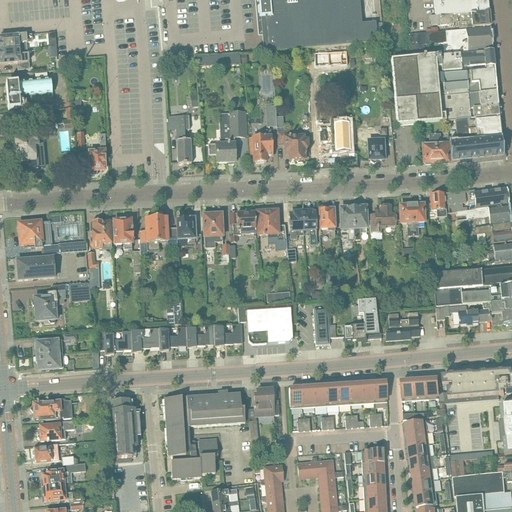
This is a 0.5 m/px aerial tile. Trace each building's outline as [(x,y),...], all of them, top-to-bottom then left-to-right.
[(358,0),(258,0),(263,54),(377,43),(375,23),(361,24),(358,0)] [(433,0),(435,16),(488,11),(488,7),(485,7),(483,0),(460,0),(454,1),(455,8),(448,9),(447,0),(433,0)] [(488,11),(435,16),(429,17),(430,26),(437,25),(437,27),(453,26),(453,24),(459,23),(459,29),(480,27),(490,26),(488,11)] [(467,54),(474,54),(473,52),(482,51),(492,50),(490,29),(480,30),(409,36),(411,59),(425,58),(423,46),(447,44),(452,43),(453,45),(448,45),(447,47),(444,47),(445,53),(447,52),(449,54),(467,52),(467,54)] [(0,52),(18,51),(18,44),(31,43),(31,36),(0,38),(0,52)] [(18,51),(0,52),(0,65),(17,64),(18,71),(28,70),(27,63),(31,63),(30,55),(19,56),(18,51)] [(240,66),(239,54),(194,57),(194,68),(240,66)] [(440,59),(446,121),(455,121),(471,119),(470,110),(498,107),(493,54),(440,59)] [(58,71),(66,70),(66,62),(58,63),(58,71)] [(52,102),(50,80),(5,85),(8,111),(34,109),(33,104),(52,102)] [(266,128),(276,128),(275,118),(275,105),(265,106),(266,128)] [(498,107),(470,110),(471,119),(475,119),(499,117),(498,107)] [(40,112),(8,115),(9,128),(41,125),(40,112)] [(227,145),(208,146),(208,147),(208,157),(209,157),(208,155),(216,155),(216,164),(234,163),(234,151),(236,149),(236,146),(233,146),(233,140),(248,139),(247,114),(219,115),(219,130),(226,130),(227,140),(227,145)] [(187,117),(178,118),(168,118),(169,131),(176,131),(178,166),(191,165),(189,141),(184,141),(184,130),(188,130),(187,117)] [(475,119),(471,119),(455,121),(457,141),(457,142),(476,140),(501,138),(499,119),(475,121),(475,119)] [(47,125),(41,126),(41,127),(41,135),(53,134),(53,129),(52,125),(47,125)] [(333,129),(318,129),(319,143),(333,143),(334,154),(348,153),(348,142),(352,142),(351,128),(347,128),(347,125),(333,126),(333,129)] [(365,151),(368,151),(369,161),(383,161),(383,148),(385,148),(384,138),(386,138),(385,130),(379,130),(380,141),(376,141),(376,142),(368,143),(368,144),(365,144),(365,151)] [(277,132),(277,135),(278,145),(284,144),(284,153),(288,152),(289,162),(305,161),(304,151),(307,150),(307,140),(304,140),(304,136),(288,137),(287,131),(277,132)] [(263,138),(249,139),(250,147),(253,147),(254,164),(266,163),(265,158),(272,157),(271,138),(270,138),(270,132),(263,132),(263,138)] [(38,146),(37,135),(15,138),(17,162),(35,161),(34,146),(38,146)] [(435,164),(434,135),(428,136),(429,146),(422,147),(423,164),(435,164)] [(434,135),(435,164),(448,163),(447,146),(440,146),(439,135),(434,135)] [(96,175),(97,173),(97,172),(99,172),(99,171),(104,171),(104,165),(104,159),(106,158),(105,136),(99,136),(100,151),(97,151),(97,153),(89,154),(89,155),(84,155),(85,165),(89,164),(90,174),(91,176),(92,177),(95,177),(96,175)] [(457,142),(457,141),(448,142),(450,164),(502,158),(503,157),(503,154),(501,138),(476,140),(457,142)] [(475,211),(508,207),(506,189),(474,194),(474,191),(463,193),(464,195),(466,195),(467,199),(466,199),(467,203),(475,202),(475,211)] [(464,195),(463,193),(446,195),(447,205),(460,203),(461,212),(475,211),(475,202),(467,203),(466,199),(467,199),(466,195),(464,195)] [(445,205),(444,205),(444,195),(430,195),(431,204),(430,204),(430,209),(431,209),(431,210),(426,211),(427,215),(433,215),(433,210),(439,210),(439,214),(446,214),(445,205)] [(413,236),(411,206),(399,207),(400,224),(406,224),(406,237),(413,236)] [(411,206),(413,236),(418,236),(417,223),(424,223),(423,206),(411,206)] [(379,208),(379,210),(374,211),(375,217),(369,217),(369,234),(378,234),(378,227),(395,226),(394,218),(392,216),(390,216),(390,207),(379,208)] [(475,211),(461,212),(455,213),(455,216),(466,215),(466,220),(483,219),(488,217),(509,215),(508,207),(475,211)] [(353,212),(354,241),(360,241),(359,230),(366,229),(365,211),(364,211),(364,208),(358,209),(358,211),(357,211),(357,212),(353,212)] [(354,241),(353,212),(348,213),(348,212),(347,212),(347,209),(341,210),(341,212),(340,212),(341,231),(348,230),(348,242),(354,241)] [(319,211),(320,221),(320,230),(326,230),(327,234),(329,234),(329,241),(335,241),(333,211),(327,211),(327,210),(319,211)] [(286,250),(286,244),(284,227),(277,227),(276,213),(256,214),(258,236),(267,236),(267,239),(268,240),(269,240),(269,241),(271,241),(273,242),(274,243),(276,244),(277,245),(278,247),(279,248),(279,250),(286,250)] [(303,233),(302,213),(293,214),(293,215),(289,215),(290,241),(296,241),(296,233),(303,233)] [(302,213),(303,233),(309,232),(309,247),(316,246),(315,214),(311,214),(311,213),(302,213)] [(229,214),(230,224),(230,226),(232,226),(233,237),(231,237),(231,243),(236,243),(236,237),(255,236),(254,214),(236,215),(236,214),(229,214)] [(483,219),(466,220),(455,221),(456,233),(465,232),(489,227),(510,225),(509,215),(488,217),(483,219)] [(203,225),(202,225),(202,228),(203,227),(204,239),(205,250),(215,249),(215,247),(214,245),(222,244),(221,234),(223,234),(222,228),(221,228),(221,226),(221,216),(203,217),(203,225)] [(185,217),(175,218),(176,229),(176,241),(185,241),(186,248),(192,248),(192,255),(202,254),(201,246),(201,236),(194,236),(194,220),(188,220),(188,219),(187,219),(185,217)] [(146,232),(139,232),(140,245),(140,256),(147,256),(147,253),(157,253),(159,252),(158,244),(167,243),(167,246),(177,245),(176,241),(176,229),(166,229),(166,219),(145,220),(146,232)] [(51,246),(49,225),(50,225),(50,223),(39,224),(37,224),(36,222),(31,223),(30,225),(26,225),(21,225),(21,226),(19,226),(19,227),(17,228),(17,233),(19,233),(21,246),(25,246),(25,249),(24,249),(25,249),(34,248),(34,251),(42,250),(41,248),(52,247),(52,246),(51,246)] [(92,231),(92,241),(93,250),(96,250),(111,249),(110,223),(102,223),(102,222),(92,222),(92,231)] [(113,223),(114,233),(114,234),(113,234),(113,246),(123,246),(124,251),(131,250),(131,241),(133,241),(132,232),(132,231),(130,231),(130,222),(113,223)] [(511,243),(510,225),(489,227),(465,232),(466,247),(485,245),(485,246),(511,243)] [(430,253),(438,252),(437,243),(429,244),(430,253)] [(86,244),(58,246),(59,254),(86,252),(86,244)] [(493,259),(494,264),(511,262),(511,244),(492,247),(492,251),(477,252),(478,260),(493,259)] [(295,250),(288,251),(289,264),(296,263),(295,250)] [(476,258),(475,251),(465,252),(465,259),(476,258)] [(94,252),(88,253),(89,270),(98,269),(98,263),(95,263),(94,252)] [(52,259),(16,262),(18,282),(54,279),(52,259)] [(506,283),(511,282),(511,267),(488,270),(488,271),(480,272),(480,271),(459,273),(459,269),(452,270),(452,273),(437,274),(437,270),(431,270),(432,275),(433,291),(434,291),(460,288),(493,286),(495,284),(506,283)] [(460,294),(460,288),(434,291),(435,308),(476,304),(511,301),(511,282),(506,283),(506,286),(499,287),(499,290),(488,291),(488,293),(460,294)] [(65,300),(64,286),(51,287),(52,294),(41,295),(41,294),(38,295),(38,299),(33,299),(36,323),(38,323),(44,323),(45,325),(54,324),(56,321),(54,306),(57,306),(56,301),(65,300)] [(320,300),(320,292),(312,293),(312,300),(320,300)] [(276,295),(267,296),(268,304),(276,304),(276,295)] [(343,327),(343,331),(344,341),(353,340),(353,341),(365,341),(365,344),(365,340),(374,340),(373,338),(380,338),(380,341),(381,341),(380,331),(376,299),(357,300),(358,315),(363,315),(363,326),(343,327)] [(511,301),(476,304),(476,306),(478,323),(490,322),(491,322),(491,314),(511,312),(511,301)] [(180,304),(173,305),(173,306),(174,325),(174,327),(181,326),(180,304)] [(247,323),(248,333),(248,343),(252,346),(288,344),(291,340),(290,319),(296,318),(295,304),(273,305),(274,312),(259,313),(259,307),(237,308),(238,324),(247,323)] [(478,323),(476,306),(447,308),(448,316),(458,316),(458,325),(478,323)] [(311,310),(313,337),(314,347),(329,346),(327,309),(311,310)] [(436,312),(440,319),(445,315),(441,309),(436,312)] [(511,324),(511,312),(491,314),(491,322),(492,326),(511,324)] [(417,314),(407,314),(407,320),(397,321),(397,315),(388,316),(389,334),(385,334),(385,342),(410,341),(410,338),(414,338),(414,334),(418,334),(417,314)] [(222,327),(213,327),(214,346),(214,348),(223,348),(223,344),(232,344),(232,345),(242,345),(241,325),(238,325),(239,326),(231,326),(232,334),(223,335),(222,327)] [(337,341),(335,325),(328,326),(330,342),(337,341)] [(195,328),(186,328),(187,347),(187,349),(196,349),(196,346),(205,345),(205,346),(214,346),(213,327),(204,328),(204,336),(195,336),(195,328)] [(187,347),(186,328),(176,329),(177,337),(168,338),(168,329),(158,330),(159,349),(159,353),(169,352),(168,347),(177,347),(177,348),(187,347)] [(159,349),(158,330),(149,330),(149,339),(143,339),(142,330),(131,331),(131,332),(132,351),(132,354),(141,354),(141,348),(150,348),(150,349),(159,349)] [(132,351),(131,332),(122,332),(122,341),(113,342),(113,333),(103,334),(104,347),(104,352),(105,357),(114,356),(113,351),(122,351),(122,352),(132,351)] [(37,358),(62,356),(61,342),(38,344),(38,349),(37,349),(37,358)] [(62,356),(37,358),(38,366),(39,366),(40,371),(63,370),(62,356)] [(448,377),(442,378),(443,387),(448,387),(448,390),(447,390),(447,393),(443,394),(444,405),(499,400),(499,397),(504,397),(504,395),(507,394),(507,396),(511,395),(511,374),(511,375),(511,376),(506,377),(505,372),(479,374),(479,375),(474,376),(474,374),(447,376),(448,377)] [(426,401),(425,381),(417,382),(417,384),(413,384),(413,382),(414,402),(426,401)] [(425,381),(426,401),(439,401),(437,381),(429,381),(429,383),(425,383),(425,381)] [(414,402),(413,382),(401,383),(401,385),(402,403),(414,402)] [(373,385),(374,405),(386,404),(385,384),(373,385)] [(373,385),(361,386),(362,405),(374,405),(373,385)] [(349,386),(337,387),(338,407),(350,406),(349,386)] [(361,386),(349,386),(350,406),(362,405),(361,386)] [(337,387),(325,388),(326,408),(338,407),(337,387)] [(325,388),(313,389),(314,408),(326,408),(325,388)] [(302,409),(301,389),(289,390),(290,410),(302,409)] [(314,408),(313,389),(301,389),(302,409),(314,408)] [(189,443),(188,428),(244,425),(243,409),(240,410),(239,395),(227,396),(227,391),(217,391),(218,397),(164,400),(167,444),(168,444),(168,450),(167,450),(167,459),(171,458),(171,464),(170,464),(171,481),(180,481),(180,479),(186,479),(186,480),(186,479),(192,478),(192,480),(201,479),(200,474),(206,474),(206,475),(215,475),(214,458),(218,458),(217,441),(198,442),(199,443),(189,443)] [(254,397),(255,410),(248,411),(249,423),(257,422),(256,418),(279,416),(278,402),(272,402),(272,391),(256,392),(256,397),(254,397)] [(128,402),(112,403),(115,460),(132,459),(131,449),(135,449),(135,439),(140,438),(138,415),(133,416),(133,411),(128,412),(128,402)] [(70,405),(77,405),(77,404),(62,405),(62,404),(59,404),(59,403),(33,406),(34,418),(36,418),(36,421),(39,420),(39,421),(45,421),(45,422),(60,421),(60,419),(62,419),(63,421),(72,420),(70,405)] [(511,406),(499,407),(501,422),(500,422),(502,442),(503,441),(504,448),(504,456),(511,455),(511,406)] [(351,417),(352,429),(364,428),(363,422),(357,423),(357,416),(351,417)] [(65,440),(64,432),(74,431),(73,422),(58,424),(58,426),(40,428),(40,433),(41,443),(46,442),(47,443),(48,443),(48,442),(65,440)] [(257,422),(249,423),(251,445),(259,444),(257,422)] [(407,437),(428,434),(426,422),(405,424),(407,437)] [(429,446),(428,434),(407,437),(408,448),(429,446)] [(46,463),(56,462),(58,462),(57,446),(49,446),(49,448),(33,450),(35,463),(46,462),(46,463)] [(429,446),(408,448),(410,460),(431,458),(429,446)] [(361,465),(383,464),(382,451),(361,452),(361,465)] [(431,458),(410,460),(412,472),(432,470),(431,458)] [(312,464),(297,466),(299,480),(318,478),(321,511),(282,511),(279,482),(283,482),(281,467),(264,469),(265,481),(260,481),(260,486),(265,486),(267,497),(261,498),(262,503),(267,503),(267,511),(339,511),(347,511),(346,506),(336,507),(333,479),(343,478),(343,473),(332,474),(331,462),(317,464),(316,459),(311,459),(312,464)] [(455,462),(451,463),(452,476),(460,476),(458,462),(455,462)] [(511,463),(504,465),(505,467),(498,467),(498,473),(511,472),(511,463)] [(383,464),(361,465),(362,477),(383,476),(382,464),(383,464)] [(63,466),(63,472),(42,474),(43,481),(40,481),(41,489),(64,487),(63,479),(70,478),(70,471),(74,471),(74,465),(63,466)] [(434,481),(432,470),(412,472),(413,484),(434,481)] [(504,493),(503,484),(502,474),(455,478),(457,498),(504,493)] [(383,476),(362,477),(363,489),(384,488),(383,476)] [(435,493),(434,481),(413,484),(415,496),(435,493)] [(64,487),(41,489),(42,496),(44,496),(45,503),(69,501),(69,506),(82,504),(82,499),(72,499),(72,495),(64,495),(64,487)] [(384,488),(363,489),(363,501),(384,500),(384,488)] [(245,500),(253,499),(252,489),(244,490),(245,500)] [(211,505),(229,503),(228,496),(236,495),(236,490),(210,494),(211,505)] [(437,506),(435,493),(415,496),(416,508),(437,506)] [(511,511),(511,510),(494,511),(483,511),(482,496),(457,499),(458,511),(511,511)] [(384,500),(363,501),(364,511),(378,511),(385,511),(384,500)] [(238,501),(229,503),(211,505),(212,511),(230,511),(229,507),(238,506),(238,501)] [(93,503),(82,504),(69,506),(70,511),(93,510),(93,503)]
